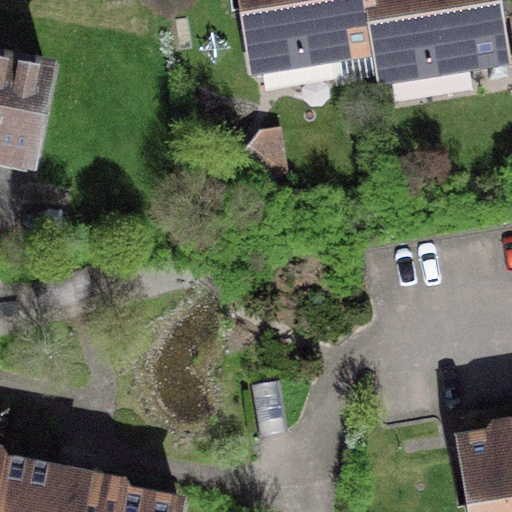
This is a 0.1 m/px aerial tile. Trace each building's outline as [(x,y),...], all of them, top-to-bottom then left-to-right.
[(241,0),(253,66),(375,46),(367,0),(241,0)] [(504,56),(495,0),(367,0),(375,46),(380,76),(504,56)] [(0,63),(0,157),(29,163),(47,72),(0,63)] [(241,159),(243,175),(283,170),(277,131),(261,133),(241,159)] [(511,511),(511,427),(493,430),(495,438),(461,443),(472,511),(511,511)] [(0,455),(0,511),(178,511),(180,506),(121,495),(123,487),(82,480),(80,493),(53,488),(56,474),(0,463),(0,456),(0,455)]
